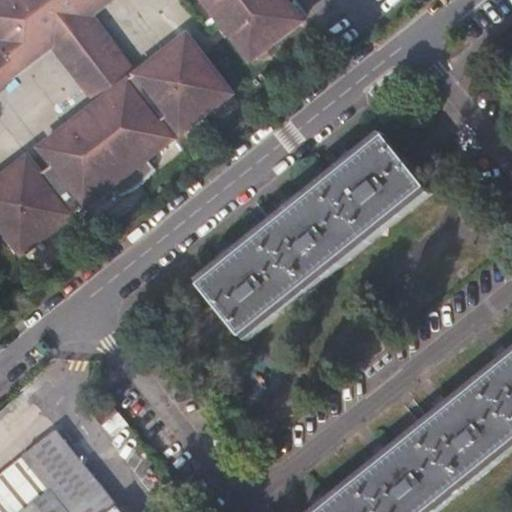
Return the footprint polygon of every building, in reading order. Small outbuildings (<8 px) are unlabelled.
[(0,83),(57,39),(61,45),(65,43),(70,41),(72,39),(75,37),(79,34),(80,34),(84,31),(85,29),(87,26),(88,25),(90,23),(91,21),(84,13),(98,0),(3,0),(0,3),(0,32),(6,41),(0,45),(0,83)] [(141,74),(98,16),(119,0),(98,0),(84,13),(91,21),(90,23),(88,25),(87,26),(85,29),(84,31),(80,34),(79,34),(75,37),(72,39),(70,41),(65,43),(61,45),(57,39),(0,83),(0,90),(54,49),(98,107),(123,88),(145,116),(154,109),(177,139),(181,136),(184,134),(138,76),(141,74)] [(305,22),(287,0),(206,0),(226,25),(235,18),(241,26),(236,30),(257,57),(305,22)] [(236,30),(241,26),(235,18),(226,25),(253,61),(257,57),(236,30)] [(235,95),(190,36),(141,74),(138,76),(184,134),(235,95)] [(153,173),(156,169),(149,160),(177,139),(154,109),(145,116),(123,88),(98,107),(43,149),(56,166),(44,175),(31,158),(0,181),(0,222),(25,255),(78,215),(75,213),(85,205),(87,208),(114,187),(121,196),(125,194),(129,192),(134,190),(138,186),(142,184),(147,180),(150,177),(153,173)] [(432,194),(384,135),(200,281),(249,341),(432,194)] [(511,351),(311,511),(434,511),(511,450),(511,351)] [(119,415),(106,399),(90,412),(103,428),(119,415)] [(119,511),(57,433),(0,478),(0,511),(119,511)] [(165,488),(173,481),(165,472),(157,479),(165,488)]
